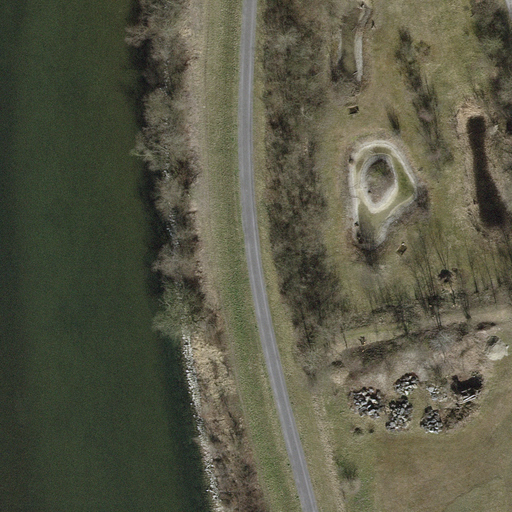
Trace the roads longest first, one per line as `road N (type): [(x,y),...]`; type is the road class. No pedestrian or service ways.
road 1 (track): [(251,0),(244,128),(256,277),(311,511)]
road 2 (track): [(208,0),(212,222),(260,511)]
